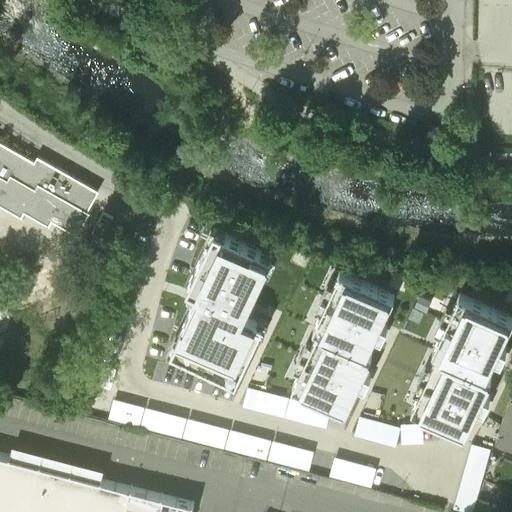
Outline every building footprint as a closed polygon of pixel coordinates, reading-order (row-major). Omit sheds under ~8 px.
[(35,160),(0,139),(0,201),(21,213),(24,208),(49,222),(52,217),(77,231),(89,209),(86,208),(98,188),(38,155),(35,160)] [(103,210),(91,231),(102,237),(113,216),(103,210)] [(275,262),(220,237),(213,253),(218,255),(206,280),(201,278),(194,293),(199,296),(247,318),(255,301),(262,304),(267,292),(262,290),(275,262)] [(395,295),(341,269),(333,285),(338,287),(327,312),(321,310),(314,325),(319,328),(367,350),(375,333),(382,336),(388,324),(382,322),(395,295)] [(511,322),(511,316),(460,292),(452,308),(458,310),(446,335),(441,332),(433,348),(438,350),(486,373),(494,356),(501,359),(507,347),(501,345),(511,322)] [(247,318),(199,296),(197,301),(192,311),(197,314),(185,339),(180,336),(172,352),(227,377),(240,350),(245,353),(251,341),(244,338),(252,321),(247,318)] [(367,350),(319,328),(312,343),(317,346),(305,371),(300,368),(292,384),(347,410),(360,382),(366,385),(371,373),(364,370),(372,353),(367,350)] [(486,373),(438,350),(431,366),(437,369),(425,393),(419,391),(412,407),(466,432),(479,405),(485,408),(491,396),(483,392),(492,375),(486,373)] [(247,385),(243,404),(285,414),(289,395),(247,385)] [(291,396),(286,415),(328,426),(332,408),(291,396)] [(401,425),(359,414),(354,433),(395,445),(401,426),(402,442),(424,441),(423,421),(401,422),(401,425)] [(230,427),(224,446),(266,457),(271,438),(230,427)] [(273,438),(268,457),(310,468),(315,449),(273,438)] [(491,448),(472,443),(454,506),(473,511),(491,448)] [(191,511),(194,502),(0,451),(0,511),(191,511)] [(335,455),(330,474),(372,485),(377,466),(335,455)]
